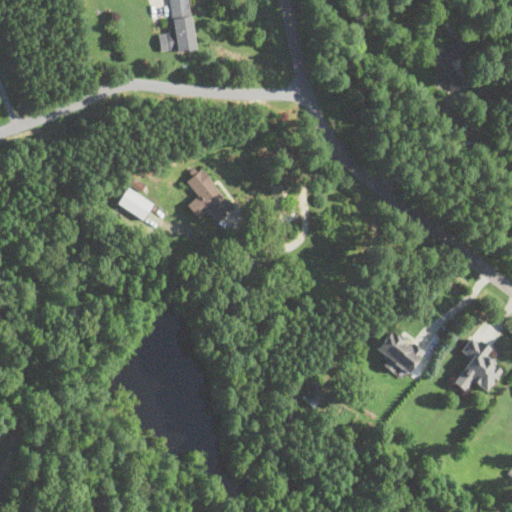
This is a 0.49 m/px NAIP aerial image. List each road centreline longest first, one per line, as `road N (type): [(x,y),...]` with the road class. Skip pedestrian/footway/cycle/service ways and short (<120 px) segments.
road 1 (residential): [(511,288),(402,206),(320,127),(286,0)]
road 2 (residential): [(307,93),(128,83),(0,132)]
